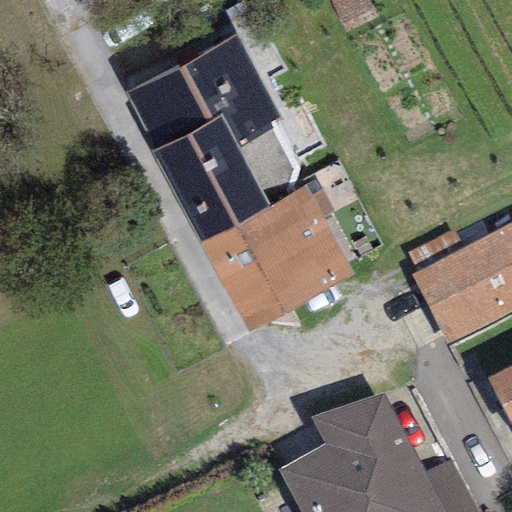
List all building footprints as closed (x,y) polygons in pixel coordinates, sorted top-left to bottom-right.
[(125,75),(200,220),(302,167),(271,107),(280,103),(236,18),(125,75)] [(302,167),(200,220),(246,311),(350,259),(302,167)] [(511,225),(414,277),(449,344),(511,310),(511,225)] [(511,366),(489,379),(511,423),(511,366)] [(382,396),(311,416),(324,450),(278,471),(299,511),(478,511),(449,458),(423,468),(382,396)]
